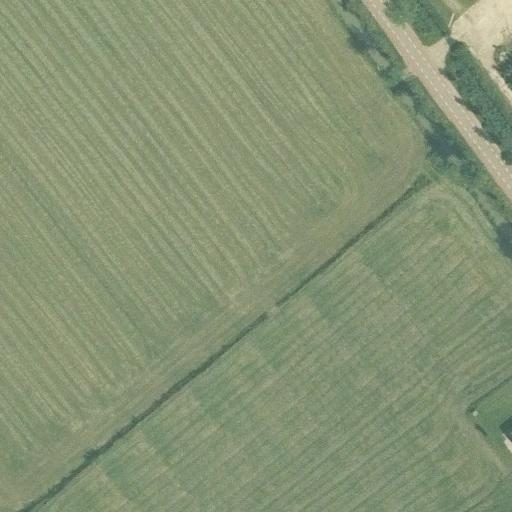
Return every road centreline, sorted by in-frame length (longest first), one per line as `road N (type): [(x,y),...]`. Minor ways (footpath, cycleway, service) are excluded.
road 1 (tertiary): [(511,181),(376,0)]
road 2 (track): [(511,98),(437,0)]
